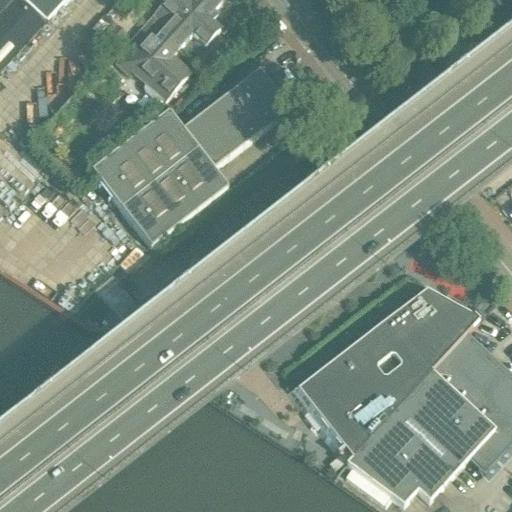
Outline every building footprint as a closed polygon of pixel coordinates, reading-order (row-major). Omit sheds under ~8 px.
[(0,0),(0,78),(72,0),(0,0)] [(225,1),(223,0),(194,0),(188,8),(179,0),(171,0),(154,20),(167,32),(163,37),(167,40),(165,43),(178,54),(191,39),(204,51),(218,35),(205,23),(225,1)] [(441,0),(424,0),(432,8),(441,0)] [(126,39),(104,20),(83,43),(106,63),(126,39)] [(177,55),(178,54),(165,43),(167,40),(163,37),(167,32),(154,20),(129,48),(132,51),(115,70),(126,79),(129,76),(144,90),(143,94),(144,98),(153,106),(157,107),(161,105),(163,107),(189,79),(170,61),(177,54),(177,55)] [(181,138),(212,177),(288,118),(257,78),(181,138)] [(212,177),(181,138),(167,119),(90,179),(149,255),(226,195),(212,177)] [(345,459),(350,464),(381,430),(446,360),(477,327),(478,328),(482,320),(471,314),(470,316),(459,310),(457,315),(445,309),(448,304),(427,292),(288,399),(306,421),(309,419),(322,436),(319,438),(339,464),(345,459)] [(496,463),(511,445),(511,389),(469,350),(472,347),(468,343),(480,330),(478,328),(477,327),(446,360),(381,430),(350,464),(353,469),(347,474),(399,511),(407,511),(418,501),(430,511),(473,464),(485,475),(496,463)]
